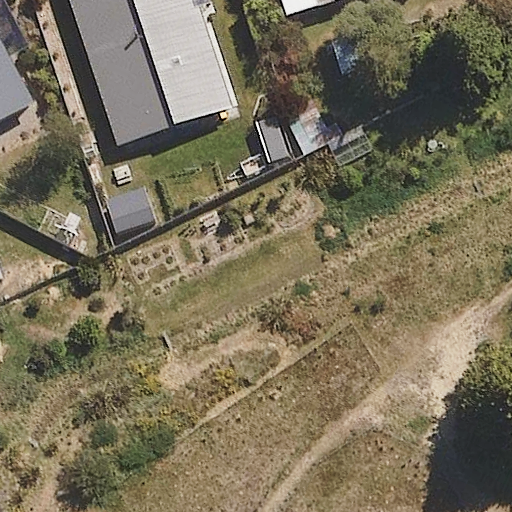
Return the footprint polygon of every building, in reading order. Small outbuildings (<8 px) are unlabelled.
[(72,0),(124,155),(237,117),(197,0),(72,0)] [(284,0),(291,23),(360,0),(284,0)] [(0,133),(41,112),(0,34),(0,133)] [(380,40),(345,45),(350,78),(385,73),(380,40)] [(292,116),(305,157),(336,147),(342,166),(381,154),(361,93),(292,116)] [(305,157),(292,116),(260,126),(274,167),(305,157)]
